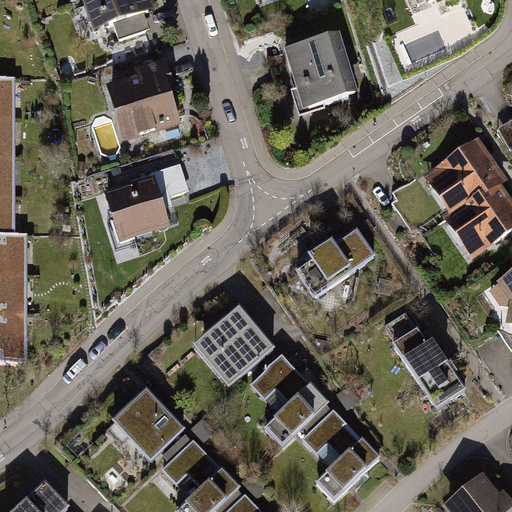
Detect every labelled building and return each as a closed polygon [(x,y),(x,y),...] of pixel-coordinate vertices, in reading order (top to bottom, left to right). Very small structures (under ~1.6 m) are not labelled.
[(149,0),(92,0),(77,6),(92,44),(157,19),(149,0)] [(463,0),(404,0),(414,22),(463,0)] [(360,97),(340,36),(280,54),(300,116),(360,97)] [(105,86),(122,144),(180,127),(163,69),(105,86)] [(0,355),(1,355),(1,366),(20,366),(20,237),(7,237),(6,82),(0,82),(0,355)] [(505,191),(480,151),(425,185),(450,225),(505,191)] [(103,194),(119,244),(170,229),(155,178),(103,194)] [(511,201),(505,191),(450,225),(477,267),(511,244),(511,201)] [(375,257),(355,231),(296,277),(317,303),(375,257)] [(511,270),(481,291),(505,310),(505,326),(511,327),(511,270)] [(272,350),(238,311),(195,349),(230,387),(272,350)] [(461,391),(418,333),(394,350),(437,408),(461,391)] [(282,449),(327,411),(284,366),(254,393),(282,418),(264,433),(282,449)] [(186,433),(147,395),(103,437),(117,453),(127,445),(148,467),(186,433)] [(337,509),(384,472),(338,420),(309,449),(338,479),(318,492),(337,509)] [(216,511),(240,492),(192,446),(159,475),(173,489),(185,475),(198,492),(174,511),(216,511)] [(511,511),(511,508),(484,477),(443,511),(511,511)] [(69,511),(46,486),(17,511),(69,511)] [(258,511),(248,501),(234,511),(258,511)]
